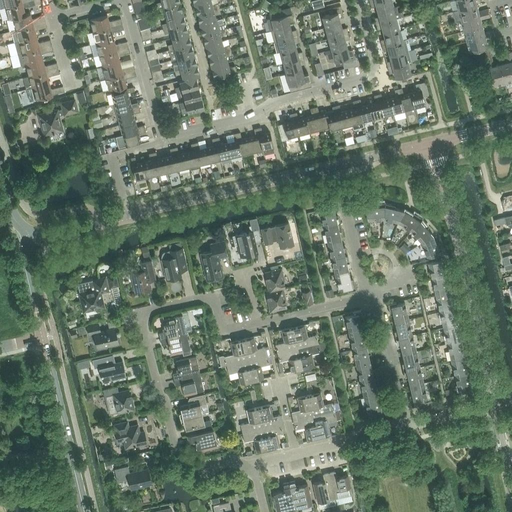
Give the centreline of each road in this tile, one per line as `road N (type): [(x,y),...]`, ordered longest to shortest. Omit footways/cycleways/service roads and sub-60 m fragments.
road 1 (tertiary): [(34,238),(430,142)]
road 2 (residential): [(258,323),(222,329),(211,301),(198,298),(153,309),(142,321),(177,458),(193,467),(226,459),(255,467)]
road 3 (residential): [(161,138),(252,117),(272,103),(371,74),(357,0)]
road 4 (residential): [(495,406),(430,142)]
road 5 (tertiary): [(84,511),(43,337)]
road 6 (residential): [(255,467),(407,428)]
road 7 (residential): [(161,138),(122,2)]
road 8 (residential): [(407,428),(377,306),(368,299)]
